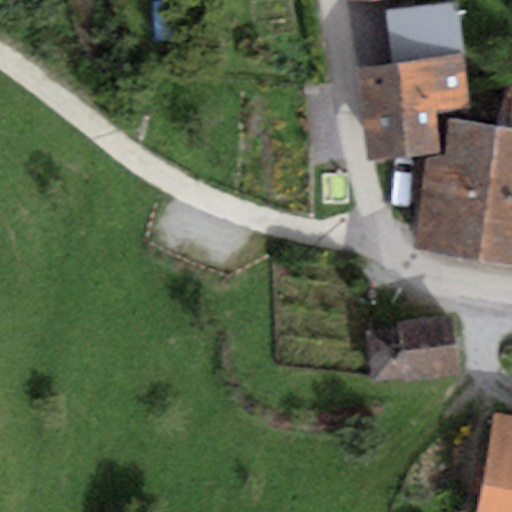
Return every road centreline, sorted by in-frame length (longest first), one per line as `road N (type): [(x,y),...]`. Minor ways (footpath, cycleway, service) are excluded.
road 1 (track): [(0,55),(37,73),(117,156),(271,227),(384,244)]
road 2 (track): [(334,0),(359,173),(384,244),(429,279),(511,298)]
